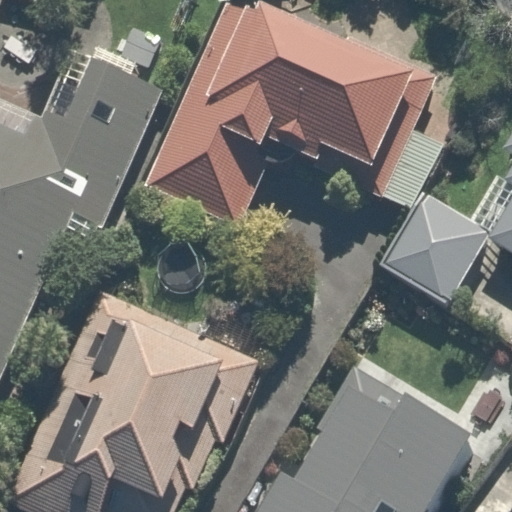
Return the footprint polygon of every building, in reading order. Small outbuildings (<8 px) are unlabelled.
[(104,0),(0,0),(93,34),(104,0)] [(447,97),(237,0),(184,116),(148,195),(252,243),(289,162),(395,211),(447,97)] [(110,278),(148,195),(184,116),(92,74),(49,168),(0,145),(0,448),(4,451),(88,268),(110,278)] [(511,179),(478,232),(433,202),(380,283),(455,331),(496,269),(511,279),(511,179)] [(205,511),(267,365),(109,299),(20,511),(205,511)] [(470,511),(490,483),(393,418),(330,511),(470,511)]
